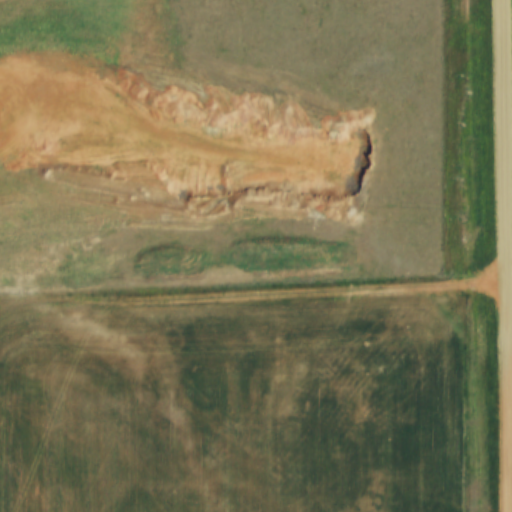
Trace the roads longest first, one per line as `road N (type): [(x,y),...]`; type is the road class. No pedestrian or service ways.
road 1 (track): [(510,275),(443,289),(0,307)]
road 2 (residential): [(507,0),(510,511)]
